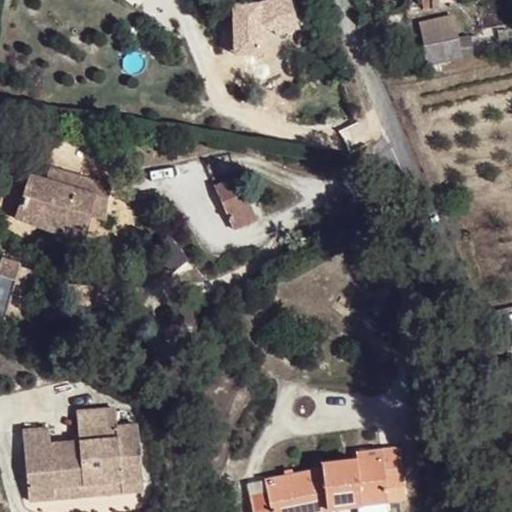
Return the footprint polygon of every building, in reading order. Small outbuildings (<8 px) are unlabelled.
[(422,45),(426,65),(473,56),(470,35),(422,45)] [(67,237),(83,241),(91,218),(107,220),(108,199),(112,185),(51,165),(47,179),(32,174),(17,217),(67,237)] [(238,176),(218,187),(234,229),(256,220),(238,176)] [(15,262),(3,258),(0,267),(0,274),(10,277),(15,262)] [(10,277),(0,274),(0,287),(6,290),(10,277)] [(57,429),(29,430),(31,498),(59,498),(58,486),(125,483),(126,496),(148,496),(145,430),(125,430),(125,412),(114,413),(114,431),(87,432),(86,445),(57,446),(57,429)] [(114,413),(86,413),(87,432),(114,431),(114,413)] [(400,448),(381,450),(382,457),(358,459),(323,463),(324,470),(267,480),(269,494),(251,497),(254,511),(328,511),(329,507),(387,503),(386,489),(405,488),(400,448)] [(382,457),(381,450),(357,452),(358,459),(382,457)] [(269,494),(267,480),(247,484),(248,497),(251,497),(269,494)]
